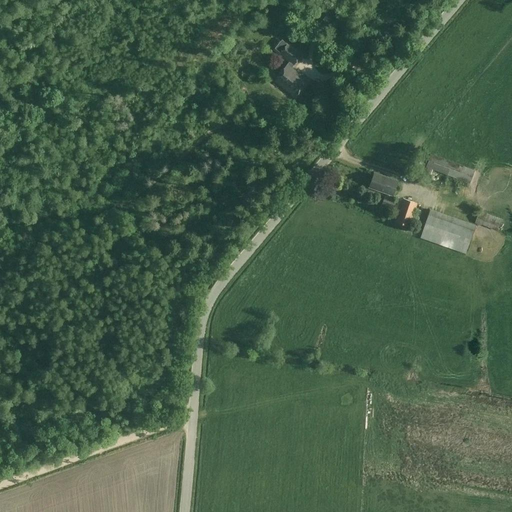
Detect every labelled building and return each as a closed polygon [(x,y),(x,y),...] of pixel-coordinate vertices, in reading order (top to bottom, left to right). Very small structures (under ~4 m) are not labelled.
[(323,6),(311,20),(322,30),(334,16),(333,15),(338,10),(329,2),(324,8),(323,6)] [(279,54),(280,55),(294,65),(302,55),(288,43),(287,44),(280,39),(273,48),(280,53),(279,54)] [(295,97),(307,82),(286,66),(275,80),(295,97)] [(426,167),(469,184),(474,171),(431,155),(426,167)] [(398,181),(374,172),(369,187),(393,196),(398,181)] [(394,208),(396,201),(384,197),(382,205),(394,208)] [(409,227),(417,203),(403,198),(395,222),(409,227)] [(420,238),(465,253),(475,225),(430,209),(420,238)] [(504,220),(479,211),(475,223),(500,232),(504,220)]
